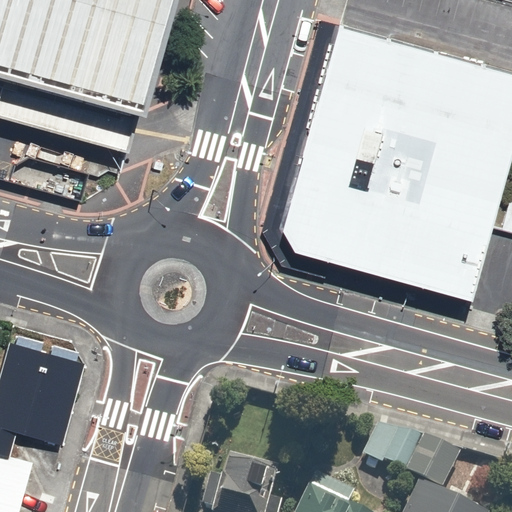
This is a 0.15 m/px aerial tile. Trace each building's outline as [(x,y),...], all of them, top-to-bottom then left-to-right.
[(0,0),(0,114),(122,149),(123,149),(133,112),(164,0),(0,0)] [(473,296),(511,150),(511,69),(338,21),(282,225),(294,246),(473,296)] [(511,195),(503,228),(511,229),(511,195)] [(80,360),(19,344),(0,414),(0,429),(58,445),(80,360)] [(408,469),(424,436),(384,416),(365,456),(384,465),(387,459),(408,469)] [(424,436),(408,469),(448,488),(464,454),(424,436)] [(0,461),(0,511),(22,511),(34,459),(4,452),(2,462),(0,461)] [(279,511),(291,470),(232,455),(224,483),(213,479),(204,511),(279,511)] [(314,470),(295,511),(366,511),(357,508),(364,492),(314,470)] [(484,511),(422,481),(406,511),(484,511)]
